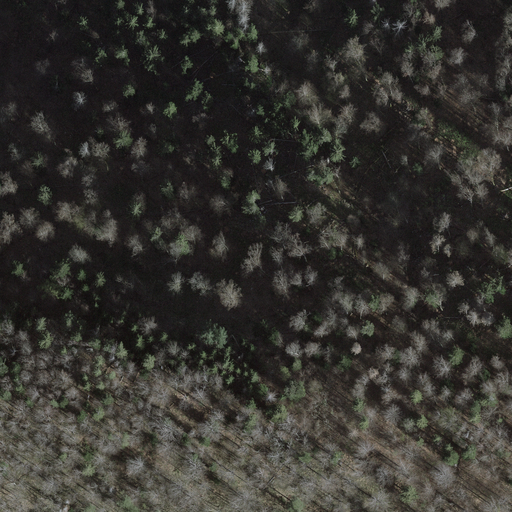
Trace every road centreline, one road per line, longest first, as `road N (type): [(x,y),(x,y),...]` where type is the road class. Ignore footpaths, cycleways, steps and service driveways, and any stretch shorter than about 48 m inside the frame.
road 1 (motorway): [(0,354),(185,85),(230,0)]
road 2 (motorway): [(162,0),(0,258)]
